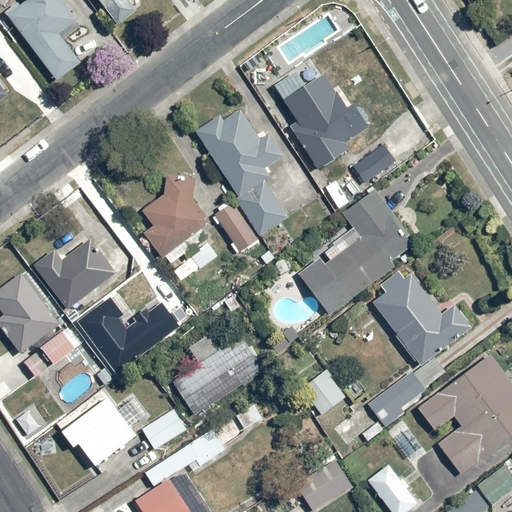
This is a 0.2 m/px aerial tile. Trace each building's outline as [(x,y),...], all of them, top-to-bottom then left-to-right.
[(77,20),(61,0),(26,0),(27,0),(7,15),(56,80),(80,62),(59,34),(77,20)] [(98,0),(117,24),(135,11),(126,0),(98,0)] [(304,87),(294,73),(273,87),(297,121),(288,127),(318,169),(348,148),(345,143),(362,131),(322,74),(304,87)] [(261,138),(240,107),(224,118),(220,113),(192,132),(261,233),(286,217),(262,182),(268,178),(262,169),(283,155),(268,134),(261,138)] [(367,182),(396,163),(383,143),(354,162),(367,182)] [(166,194),(144,210),(157,227),(148,234),(162,253),(208,219),(193,198),(195,179),(168,176),(166,194)] [(331,249),(313,263),(298,274),(329,314),(389,268),(387,265),(414,245),(392,215),(372,189),(342,213),(353,228),(329,246),(331,249)] [(215,215),(237,251),(259,238),(236,202),(215,215)] [(116,275),(89,239),(61,260),(53,249),(32,265),(67,312),(116,275)] [(441,315),(411,275),(406,279),(399,270),(379,285),(386,295),(373,304),(420,365),(471,327),(454,305),(441,315)] [(61,323),(21,273),(0,287),(0,309),(3,314),(0,316),(0,326),(22,352),(61,323)] [(63,333),(24,362),(36,378),(75,349),(63,333)] [(264,370),(241,334),(171,379),(194,415),(264,370)] [(511,435),(511,383),(491,355),(418,407),(434,429),(454,415),(462,427),(437,444),(459,474),(511,435)] [(345,396),(325,370),(302,388),(321,414),(345,396)] [(368,404),(386,428),(406,412),(403,409),(426,391),(411,371),(368,404)] [(137,434),(108,396),(61,432),(71,446),(76,442),(94,466),(137,434)] [(256,402),(236,416),(245,430),(266,416),(256,402)] [(186,429),(173,408),(141,429),(154,449),(186,429)] [(211,511),(183,469),(196,460),(200,466),(226,449),(212,428),(144,473),(154,488),(134,501),(140,511),(211,511)] [(353,487),(337,460),(298,483),(315,510),(353,487)] [(403,511),(417,502),(388,464),(367,479),(391,511),(403,511)] [(511,474),(505,465),(479,484),(493,505),(511,491),(511,474)] [(446,511),(482,511),(489,507),(476,490),(446,511)]
